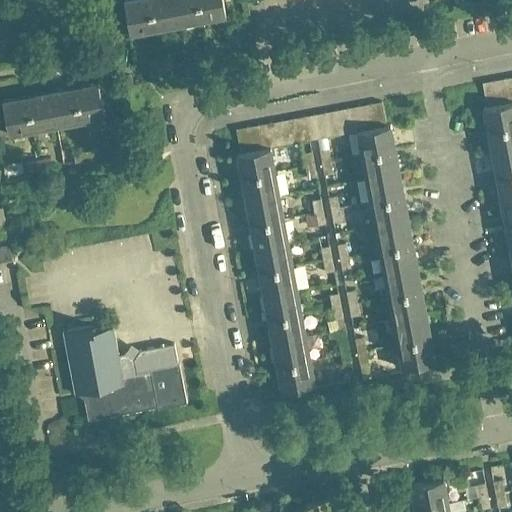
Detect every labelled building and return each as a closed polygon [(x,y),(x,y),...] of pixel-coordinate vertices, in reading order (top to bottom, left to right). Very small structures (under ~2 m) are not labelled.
[(154,30),(147,0),(125,0),(123,0),(129,34),(154,30)] [(177,25),(172,0),(147,0),(154,30),(177,25)] [(202,20),(197,0),(172,0),(177,25),(202,20)] [(225,16),(222,0),(197,0),(202,20),(225,16)] [(221,58),(220,49),(207,51),(209,60),(221,58)] [(209,60),(207,51),(195,53),(196,62),(209,60)] [(174,67),(172,57),(160,60),(161,69),(174,67)] [(161,69),(160,60),(147,62),(149,71),(161,69)] [(509,102),(504,79),(493,81),(497,104),(509,102)] [(497,104),(493,81),(482,83),(486,107),(497,104)] [(104,117),(98,83),(73,88),(80,122),(104,117)] [(80,122),(73,88),(49,92),(56,126),(80,122)] [(56,126),(49,92),(26,96),(32,130),(56,126)] [(8,135),(32,130),(26,96),(1,101),(8,135)] [(482,107),(487,132),(511,126),(511,101),(509,102),(497,104),(486,107),(482,107)] [(385,125),(381,102),(370,104),(374,128),(385,125)] [(374,128),(370,104),(358,106),(362,130),(374,128)] [(362,130),(358,106),(347,108),(351,133),(356,132),(356,131),(362,130)] [(351,133),(347,108),(335,111),(340,135),(351,133)] [(340,135),(335,111),(323,113),(328,137),(340,135)] [(328,137),(323,113),(312,115),(316,139),(328,137)] [(309,141),(304,116),(293,118),(297,143),(309,141)] [(297,143),(293,118),(281,121),(286,145),(297,143)] [(286,145),(281,121),(270,123),(274,147),(286,145)] [(274,147),(270,123),(258,125),(262,149),(270,148),(274,147)] [(262,149),(258,125),(247,127),(251,151),(262,149)] [(385,125),(374,128),(362,130),(356,131),(356,132),(360,156),(394,149),(390,125),(386,126),(385,125)] [(511,126),(487,132),(491,155),(511,151),(511,126)] [(251,151),(247,127),(235,129),(240,153),(251,151)] [(251,151),(240,153),(236,154),(240,178),(274,172),(270,148),(262,149),(251,151)] [(99,158),(98,149),(85,151),(87,160),(99,158)] [(330,162),(328,149),(319,151),(321,163),(330,162)] [(365,179),(399,173),(394,149),(360,156),(365,179)] [(87,160),(85,151),(73,154),(74,162),(87,160)] [(511,175),(511,151),(491,155),(496,179),(511,175)] [(313,165),(311,152),(302,154),(304,166),(313,165)] [(52,167),(51,158),(38,160),(40,169),(52,167)] [(40,169),(38,160),(25,162),(27,171),(40,169)] [(332,174),(330,162),(321,163),(323,176),(332,174)] [(316,177),(313,165),(304,166),(307,179),(316,177)] [(240,178),(245,202),(279,195),(274,172),(240,178)] [(403,196),(399,173),(365,179),(369,203),(403,196)] [(511,200),(511,175),(496,179),(500,202),(511,200)] [(283,219),(279,195),(245,202),(249,225),(283,219)] [(339,209),(337,196),(328,198),(330,210),(339,209)] [(408,220),(403,196),(369,203),(374,226),(408,220)] [(322,212),(320,199),(311,201),(313,213),(322,212)] [(511,224),(511,200),(500,202),(504,226),(511,224)] [(341,221),(339,209),(330,210),(332,223),(341,221)] [(324,224),(322,212),(313,213),(316,226),(324,224)] [(249,225),(254,249),(288,243),(283,219),(249,225)] [(374,226),(378,250),(412,243),(408,220),(374,226)] [(292,266),(288,243),(254,249),(258,273),(292,266)] [(348,256),(345,243),(337,245),(339,257),(348,256)] [(412,243),(378,250),(383,274),(416,267),(412,243)] [(0,261),(11,260),(8,245),(1,246),(0,248),(0,261)] [(331,259),(329,246),(320,248),(322,260),(331,259)] [(352,271),(372,268),(370,255),(350,258),(352,271)] [(350,268),(348,256),(339,257),(341,270),(350,268)] [(333,271),(331,259),(322,260),(325,273),(333,271)] [(296,289),(292,266),(258,273),(263,296),(296,289)] [(421,291),(416,267),(383,274),(387,297),(421,291)] [(301,313),(296,289),(263,296),(267,320),(301,313)] [(356,303),(354,291),(346,292),(348,305),(356,303)] [(391,320),(425,314),(421,291),(387,297),(391,320)] [(340,306),(338,293),(329,295),(331,308),(340,306)] [(359,315),(356,303),(348,305),(350,317),(359,315)] [(340,306),(331,308),(334,320),(342,319),(340,306)] [(305,337),(301,313),(267,320),(272,343),(305,337)] [(430,338),(425,314),(391,320),(396,344),(430,338)] [(122,375),(113,326),(93,329),(92,325),(62,330),(74,393),(82,391),(88,419),(157,406),(157,407),(186,402),(179,363),(150,368),(150,370),(122,375)] [(305,337),(272,343),(276,367),(310,360),(305,337)] [(365,350),(363,338),(355,339),(357,352),(365,350)] [(435,362),(431,345),(430,338),(396,344),(401,369),(431,363),(435,362)] [(349,353),(346,341),(338,342),(340,355),(349,353)] [(368,363),(365,350),(357,352),(359,364),(368,363)] [(351,366),(349,353),(340,355),(342,367),(351,366)] [(276,367),(281,391),(315,385),(310,360),(276,367)] [(60,421),(40,429),(45,443),(66,434),(60,421)] [(447,502),(443,478),(410,484),(414,508),(447,502)] [(504,492),(501,480),(493,481),(495,494),(504,492)] [(487,495),(484,483),(476,484),(478,497),(487,495)] [(506,504),(504,492),(495,494),(497,506),(506,504)] [(489,508),(487,495),(478,497),(480,509),(489,508)] [(318,511),(316,502),(282,508),(283,510),(283,511),(318,511)] [(449,511),(447,502),(414,508),(414,511),(449,511)]
